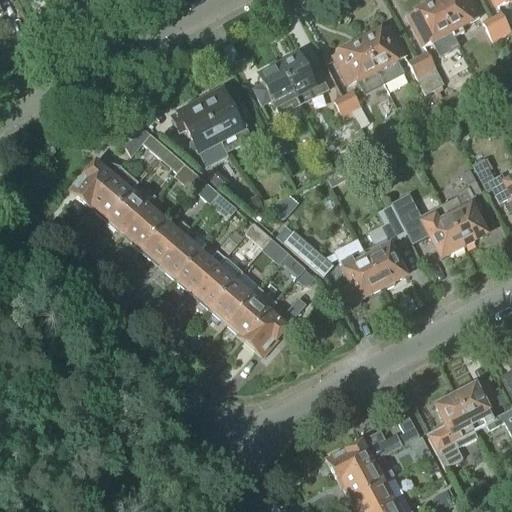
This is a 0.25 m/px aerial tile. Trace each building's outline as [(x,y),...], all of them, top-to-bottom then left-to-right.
[(440,0),(440,3),(434,6),(453,42),(463,37),(462,35),(460,32),(471,26),(478,22),(469,4),(466,0),(440,0)] [(511,0),(490,0),(497,12),(498,11),(511,4),(511,0)] [(418,15),(406,21),(413,35),(422,52),(431,47),(436,58),(456,47),(453,42),(434,6),(429,9),(425,7),(418,11),(418,15)] [(490,21),(500,41),(510,36),(500,16),(490,21)] [(491,46),(500,41),(490,21),(481,26),(491,46)] [(366,42),(359,46),(378,82),(382,90),(403,78),(396,65),(403,62),(393,43),(387,31),(376,37),(373,35),(366,39),(366,42)] [(343,54),(332,60),(339,74),(348,91),(356,86),(363,99),(382,90),(378,82),(359,46),(353,49),(351,47),(343,51),(343,54)] [(416,60),(434,94),(443,89),(425,56),(416,60)] [(281,68),(277,70),(298,109),(309,104),(305,96),(323,87),(316,73),(315,74),(312,68),(308,70),(306,65),(300,68),(297,60),(291,63),(289,61),(279,66),(281,68)] [(424,99),(434,94),(416,60),(406,65),(424,99)] [(259,90),(252,94),(260,110),(264,108),(270,105),(274,113),(278,120),(288,114),(298,109),(277,70),(257,81),(261,89),(259,90)] [(351,95),(341,100),(352,119),(357,129),(359,133),(368,128),(351,95)] [(224,96),(199,109),(224,156),(249,143),(224,96)] [(341,100),(332,105),(343,124),(352,119),(341,100)] [(179,118),(172,122),(174,125),(180,135),(183,133),(184,133),(186,136),(192,147),(190,148),(189,154),(195,157),(198,156),(206,171),(226,161),(227,160),(224,156),(199,109),(182,119),(181,117),(179,118)] [(272,128),(262,134),(273,153),(274,153),(282,148),(272,128)] [(262,134),(252,139),(264,163),(267,161),(275,157),(273,153),(262,134)] [(130,162),(141,149),(150,139),(146,136),(123,150),(130,162)] [(150,139),(141,149),(158,163),(166,154),(150,139)] [(166,154),(158,163),(176,178),(184,169),(166,154)] [(95,167),(69,196),(87,212),(121,172),(120,172),(97,163),(94,166),(95,167)] [(483,164),(471,170),(486,198),(491,195),(498,208),(510,202),(511,205),(511,182),(505,187),(501,179),(493,183),(483,164)] [(121,172),(87,212),(92,216),(93,214),(105,225),(129,197),(138,187),(129,179),(121,172)] [(192,193),(200,183),(188,172),(180,182),(192,193)] [(209,209),(217,198),(201,184),(192,195),(209,209)] [(475,185),(465,190),(466,192),(457,197),(456,202),(441,209),(445,216),(464,253),(474,248),(475,245),(485,239),(475,221),(476,220),(473,216),(481,212),(475,201),(481,197),(475,185)] [(129,197),(105,225),(122,239),(149,208),(155,201),(148,195),(142,202),(140,205),(139,205),(129,197)] [(255,197),(243,203),(251,217),(263,211),(255,197)] [(217,198),(209,209),(226,224),(236,214),(217,198)] [(149,208),(122,239),(140,254),(164,227),(155,219),(157,216),(149,208)] [(375,255),(365,260),(383,296),(394,291),(395,286),(404,281),(390,254),(387,249),(405,240),(402,235),(404,234),(395,217),(394,218),(390,210),(376,217),(383,230),(366,238),(368,242),(375,255)] [(454,259),(464,253),(445,216),(422,228),(440,263),(451,257),(454,259)] [(164,227),(140,254),(157,269),(183,238),(186,236),(188,234),(188,233),(181,226),(174,235),(164,227)] [(252,228),(244,238),(262,254),(270,244),(252,228)] [(183,238),(157,269),(168,279),(174,284),(198,257),(201,253),(206,248),(188,233),(188,234),(186,236),(183,238)] [(326,264),(292,235),(282,247),(316,277),(326,264)] [(236,249),(228,242),(220,251),(228,258),(236,249)] [(262,254),(260,255),(277,270),(279,269),(280,268),(287,259),(270,244),(262,254)] [(198,257),(174,284),(191,299),(218,269),(210,262),(211,261),(201,253),(198,257)] [(344,258),(336,262),(341,273),(356,300),(358,304),(370,298),(376,300),(383,296),(365,260),(363,256),(347,265),(344,258)] [(287,259),(280,268),(296,282),(304,273),(287,259)] [(191,299),(209,314),(232,287),(223,279),(226,276),(218,269),(191,299)] [(309,289),(314,284),(304,275),(296,285),(301,290),(309,289)] [(232,287),(209,314),(226,329),(258,293),(259,292),(241,277),(232,287)] [(258,293),(226,329),(239,340),(237,342),(242,346),(267,317),(270,314),(275,308),(258,293)] [(305,309),(297,302),(285,316),(293,323),(305,309)] [(267,317),(242,346),(260,362),(285,333),(267,317)] [(458,398),(456,399),(474,434),(474,435),(487,428),(490,434),(493,433),(504,426),(511,440),(511,414),(495,423),(494,421),(489,410),(488,410),(487,411),(476,389),(467,393),(464,392),(458,395),(458,398)] [(448,432),(429,442),(445,473),(463,463),(462,460),(458,453),(478,442),(474,435),(474,434),(456,399),(454,400),(451,399),(445,402),(445,405),(436,410),(446,429),(448,432)] [(378,438),(326,465),(337,487),(375,467),(374,465),(383,460),(418,441),(408,421),(397,427),(403,438),(394,442),(383,448),(378,438)] [(375,467),(337,487),(340,492),(342,491),(350,507),(369,497),(382,490),(381,488),(393,482),(393,481),(383,460),(374,465),(375,467)] [(438,472),(432,462),(422,468),(427,478),(438,472)] [(369,497),(350,507),(352,511),(387,511),(396,508),(405,503),(393,482),(381,488),(382,490),(369,497)] [(449,503),(445,495),(430,503),(434,511),(449,503)] [(396,508),(387,511),(409,511),(405,503),(396,508)]
